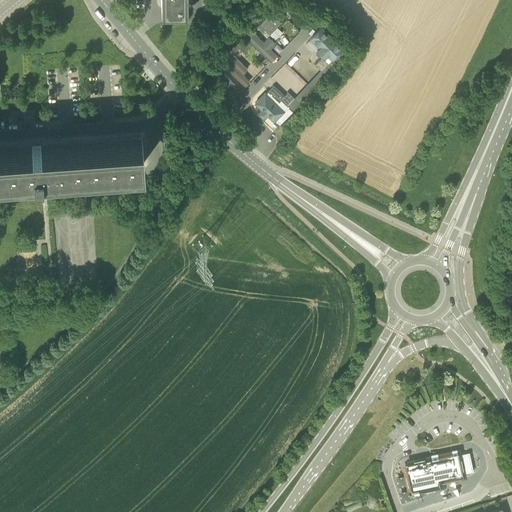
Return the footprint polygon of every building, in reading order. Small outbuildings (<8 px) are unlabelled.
[(277,9),(274,11),(280,17),(283,15),(277,9)] [(271,12),(265,18),(276,28),(281,22),(271,12)] [(265,18),(260,23),(270,34),(276,28),(265,18)] [(335,43),(319,28),(312,36),(319,43),(317,45),(326,53),(328,51),(333,57),(343,47),(337,41),(335,43)] [(253,30),(246,37),(268,59),(275,52),(270,47),(275,43),(268,36),(263,41),(253,30)] [(238,39),(233,41),(240,48),(244,44),(238,39)] [(244,44),(251,51),(254,47),(248,41),(244,44)] [(244,44),(240,48),(247,55),(251,51),(244,44)] [(333,66),(322,56),(318,60),(329,70),(333,66)] [(237,58),(227,68),(246,86),(250,81),(242,74),(247,68),(237,58)] [(325,74),(329,70),(318,60),(315,64),(325,74)] [(213,84),(224,95),(235,84),(224,73),(213,84)] [(281,100),(285,96),(284,95),(276,88),(274,85),(268,91),(279,102),(281,100)] [(291,102),(295,98),(288,91),(284,95),(285,96),(291,102)] [(284,110),(265,92),(255,102),(261,108),(258,111),(265,119),(268,115),(273,120),(284,110)] [(285,96),(281,100),(292,110),(296,106),(291,102),(285,96)] [(133,141),(133,137),(0,147),(0,172),(144,162),(142,141),(133,141)] [(407,463),(405,463),(406,465),(410,486),(411,491),(440,485),(439,480),(462,475),(462,473),(466,472),(472,471),(473,470),(469,452),(462,453),(458,454),(458,452),(457,452),(457,451),(457,450),(452,451),(452,452),(452,453),(438,456),(438,455),(438,454),(432,456),(424,457),(425,459),(407,463)]
